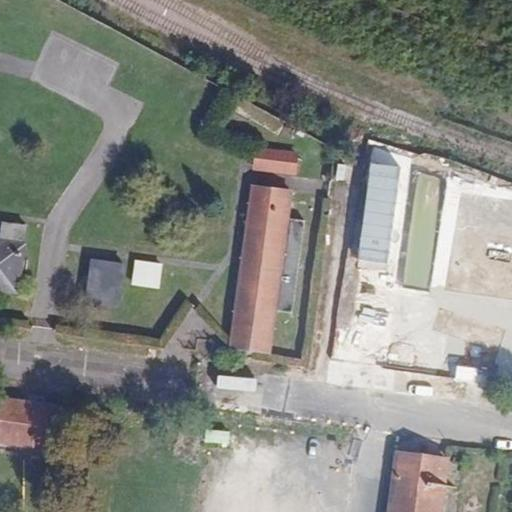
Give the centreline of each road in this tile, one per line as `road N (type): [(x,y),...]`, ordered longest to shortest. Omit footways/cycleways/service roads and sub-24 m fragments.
road 1 (unclassified): [(188,386),(372,413)]
road 2 (unclassified): [(372,413),(511,430)]
